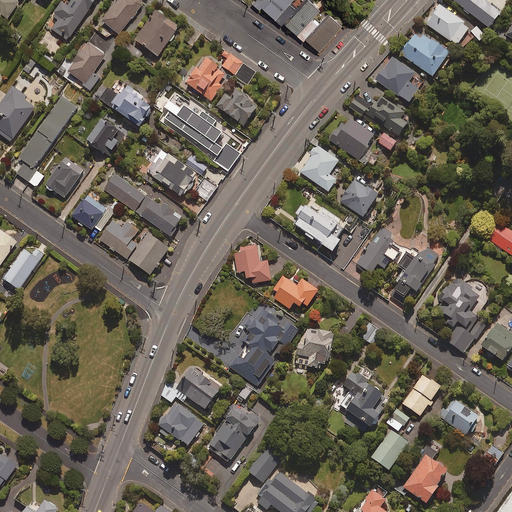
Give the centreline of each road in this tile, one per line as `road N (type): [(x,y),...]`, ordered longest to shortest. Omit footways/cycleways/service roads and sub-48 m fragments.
road 1 (residential): [(232,207),(511,401)]
road 2 (residential): [(0,193),(171,312)]
road 3 (residential): [(199,0),(322,88)]
road 4 (tertiary): [(322,88),(232,207)]
road 5 (tertiary): [(171,312),(118,451)]
road 6 (residential): [(0,410),(107,478)]
road 7 (tertiary): [(232,207),(171,312)]
